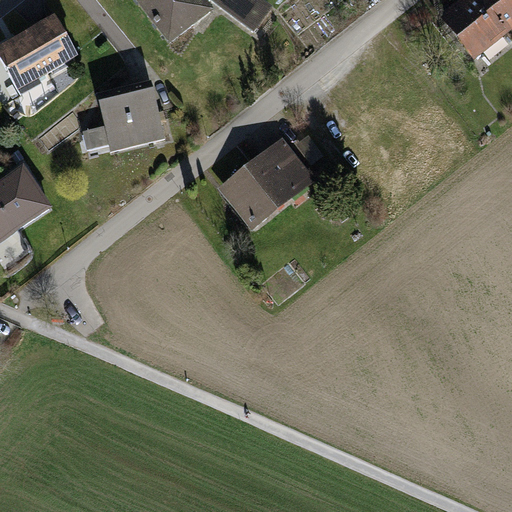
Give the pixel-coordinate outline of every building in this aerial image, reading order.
[(130,0),(164,51),(215,13),(208,5),(210,2),(254,34),(272,8),(260,0),(130,0)] [(511,0),(464,0),(440,19),(474,62),(511,31),(511,0)] [(80,58),(57,18),(0,49),(0,58),(19,93),(80,58)] [(112,154),(166,141),(153,84),(98,97),(106,129),(84,134),(88,153),(110,148),(112,154)] [(281,140),(217,192),(251,234),(316,182),(281,140)] [(0,246),(54,210),(25,166),(0,183),(0,246)]
